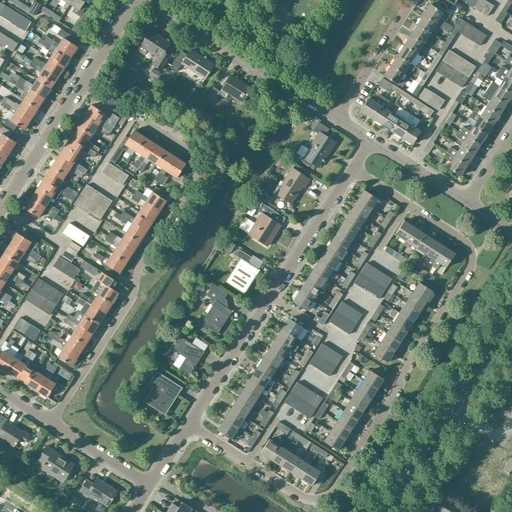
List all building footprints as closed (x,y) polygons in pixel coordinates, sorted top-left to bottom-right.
[(61,0),(66,3),(63,6),(67,8),(69,5),(72,0),(61,0)] [(72,0),(69,5),(74,8),(72,12),(79,16),(70,30),(76,33),(87,16),(83,13),(87,6),(82,3),(83,0),(72,0)] [(453,0),(452,0),(451,4),(462,10),(464,6),(453,0)] [(474,0),(471,6),(476,9),(481,0),(474,0)] [(481,0),(476,9),(481,12),(488,2),(484,0),(481,0)] [(508,0),(506,0),(500,9),(504,12),(511,2),(509,0),(508,0)] [(31,8),(28,13),(33,16),(41,5),(35,1),(31,8)] [(488,2),(481,12),(486,15),(492,5),(488,2)] [(19,7),(28,13),(31,8),(22,3),(19,7)] [(459,32),(465,22),(458,17),(452,27),(438,18),(442,12),(429,4),(423,14),(436,22),(435,23),(450,32),(454,34),(456,30),(459,32)] [(0,14),(0,16),(4,19),(11,9),(5,6),(0,14)] [(41,11),(50,17),(53,12),(44,6),(41,11)] [(4,19),(10,22),(16,13),(11,9),(4,19)] [(506,13),(504,12),(500,9),(494,20),(499,23),(506,13)] [(53,12),(50,17),(59,22),(62,18),(53,12)] [(16,13),(10,22),(15,26),(21,16),(16,13)] [(429,32),(435,23),(436,22),(423,14),(416,24),(429,32)] [(26,19),(21,16),(15,26),(20,29),(26,19)] [(26,19),(20,29),(25,32),(31,23),(26,19)] [(43,21),(38,31),(49,36),(53,26),(43,21)] [(465,22),(459,32),(464,35),(471,25),(466,22),(465,22)] [(409,34),(422,43),(429,32),(416,24),(409,34)] [(464,35),(469,39),(475,28),(471,25),(464,35)] [(475,28),(469,39),(474,42),(480,31),(475,28)] [(44,41),(70,57),(76,47),(70,43),(73,38),(59,29),(56,34),(62,38),(59,44),(55,41),(47,37),(44,41)] [(480,31),(474,42),(479,45),(485,34),(480,31)] [(443,42),(447,44),(454,34),(450,32),(443,42)] [(139,46),(137,50),(145,55),(147,52),(157,58),(152,65),(161,70),(170,57),(163,52),(169,43),(160,37),(158,40),(148,33),(139,46)] [(422,43),(409,34),(403,45),(416,53),(422,43)] [(3,45),(8,48),(13,41),(8,37),(3,45)] [(489,50),(493,53),(494,53),(500,43),(493,39),(486,49),(488,49),(489,50)] [(13,41),(8,48),(13,52),(18,44),(13,41)] [(49,59),(63,68),(70,57),(44,41),(42,45),(54,52),(49,59)] [(443,42),(437,52),(441,54),(447,44),(443,42)] [(21,45),(18,50),(23,53),(26,47),(21,45)] [(403,45),(396,55),(415,66),(421,56),(416,53),(403,45)] [(448,49),(441,60),(446,63),(453,53),(448,49)] [(484,58),(482,60),(487,63),(493,53),(489,50),(488,49),(483,57),(484,58)] [(182,64),(205,79),(213,66),(190,50),(187,55),(181,51),(169,68),(176,73),(182,64)] [(441,54),(437,52),(431,62),(434,65),(441,54)] [(446,63),(452,67),(458,56),(453,53),(446,63)] [(390,65),(403,73),(406,68),(412,71),(415,66),(396,55),(390,65)] [(452,67),(457,70),(464,60),(458,56),(452,67)] [(34,57),(32,62),(57,78),(63,68),(49,59),(46,64),(41,61),(41,62),(34,57)] [(434,70),(440,74),(446,63),(441,60),(434,70)] [(464,60),(457,70),(462,73),(469,63),(464,60)] [(487,63),(482,60),(476,70),(480,73),(487,63)] [(36,79),(50,88),(57,78),(32,62),(29,66),(40,73),(36,79)] [(431,62),(424,73),(428,75),(434,65),(431,62)] [(446,63),(440,74),(445,77),(452,67),(446,63)] [(469,63),(462,73),(468,77),(474,66),(469,63)] [(403,73),(390,65),(383,75),(396,84),(402,87),(405,82),(400,78),(403,73)] [(498,70),(511,79),(511,65),(509,70),(501,65),(498,70)] [(445,77),(450,80),(457,70),(452,67),(445,77)] [(149,75),(156,80),(160,75),(152,70),(149,75)] [(450,80),(455,84),(462,73),(457,70),(450,80)] [(469,80),(474,83),(480,73),(476,70),(469,80)] [(502,81),(499,85),(511,93),(511,79),(498,70),(494,76),(502,81)] [(424,73),(418,83),(421,85),(428,75),(424,73)] [(468,77),(462,73),(455,84),(461,87),(468,77)] [(221,90),(241,104),(251,90),(230,76),(221,90)] [(389,88),(392,84),(381,77),(376,85),(387,92),(389,88)] [(21,78),(18,82),(24,86),(27,82),(26,81),(21,78)] [(27,82),(24,86),(26,87),(29,89),(43,98),(50,88),(36,79),(32,85),(27,81),(27,82)] [(469,80),(463,91),(467,94),(468,94),(467,93),(474,83),(469,80)] [(486,91),(506,104),(511,94),(511,93),(499,85),(499,86),(492,81),(486,91)] [(18,82),(16,86),(23,91),(26,87),(24,86),(18,82)] [(123,89),(133,95),(136,89),(127,83),(123,89)] [(421,85),(418,83),(411,93),(415,95),(421,85)] [(392,84),(389,88),(399,95),(402,90),(392,84)] [(27,94),(23,100),(37,109),(43,98),(29,89),(26,87),(23,91),(27,94)] [(417,97),(422,100),(429,90),(424,87),(417,97)] [(205,101),(212,105),(220,93),(212,89),(205,101)] [(458,102),(461,104),(467,94),(463,91),(460,89),(454,99),(458,102)] [(399,95),(409,102),(412,97),(402,90),(399,95)] [(422,100),(427,104),(434,94),(429,90),(422,100)] [(489,101),(486,106),(499,114),(506,104),(486,91),(482,97),(489,101)] [(360,111),(370,117),(383,97),(379,94),(374,101),(369,98),(360,111)] [(434,94),(427,104),(432,107),(439,97),(434,94)] [(4,103),(30,119),(37,109),(23,100),(19,105),(15,102),(15,103),(7,98),(4,96),(2,101),(5,102),(4,103)] [(183,97),(178,105),(189,112),(193,104),(183,97)] [(383,97),(370,117),(380,124),(389,110),(384,107),(389,100),(383,97)] [(409,102),(419,108),(422,103),(412,97),(409,102)] [(439,97),(432,107),(437,110),(443,100),(439,97)] [(454,99),(447,109),(451,112),(458,102),(454,99)] [(30,119),(4,103),(2,106),(14,113),(9,120),(6,118),(3,123),(13,130),(16,124),(24,129),(30,119)] [(422,103),(419,108),(418,110),(428,116),(432,110),(422,103)] [(84,116),(110,132),(116,122),(121,125),(127,117),(122,114),(119,118),(105,109),(102,113),(91,106),(84,116)] [(472,111),(493,124),(499,114),(486,106),(483,111),(475,106),(472,111)] [(380,124),(390,130),(404,110),(401,108),(399,107),(394,114),(389,110),(380,124)] [(441,120),(445,122),(451,112),(447,109),(441,120)] [(390,130),(401,137),(409,124),(409,123),(404,120),(409,113),(404,110),(390,130)] [(476,121),(473,126),(486,135),(493,124),(472,111),(469,116),(476,121)] [(110,132),(84,116),(77,126),(91,135),(96,129),(107,136),(110,132)] [(409,124),(401,137),(411,144),(420,130),(414,127),(419,120),(414,116),(409,123),(409,124)] [(445,122),(441,120),(435,130),(438,132),(445,122)] [(71,136),(96,153),(99,148),(88,141),(91,135),(77,126),(71,136)] [(459,131),(479,145),(486,135),(473,126),(470,131),(462,126),(459,131)] [(125,136),(118,147),(123,150),(125,152),(129,146),(135,151),(144,136),(134,130),(128,138),(125,136)] [(432,142),(438,132),(435,130),(428,140),(432,143),(432,142)] [(479,145),(459,131),(456,136),(464,141),(460,147),(473,155),(479,145)] [(329,151),(334,142),(318,132),(308,148),(309,149),(304,157),(306,159),(314,164),(317,166),(328,150),(329,151)] [(0,147),(9,153),(15,143),(1,134),(0,136),(0,147)] [(96,153),(71,136),(64,147),(78,156),(82,149),(94,156),(96,153)] [(138,169),(155,143),(144,136),(135,151),(141,154),(133,166),(134,166),(131,171),(135,173),(138,169)] [(432,143),(428,140),(421,151),(427,154),(434,144),(432,142),(432,143)] [(155,143),(138,169),(141,171),(149,159),(156,164),(165,150),(155,143)] [(446,152),(466,165),(473,155),(460,147),(457,151),(449,146),(446,152)] [(9,153),(0,147),(0,162),(2,164),(9,153)] [(64,147),(57,157),(71,166),(75,168),(83,173),(84,174),(87,170),(86,169),(74,161),(78,156),(64,147)] [(165,150),(156,164),(162,168),(154,179),(159,182),(164,175),(163,174),(166,170),(166,171),(175,156),(165,150)] [(466,165),(446,152),(443,156),(451,161),(447,167),(460,175),(466,165)] [(114,154),(110,160),(110,161),(115,164),(119,157),(114,154)] [(175,156),(166,171),(176,177),(185,163),(175,156)] [(51,167),(65,176),(71,166),(57,157),(51,167)] [(280,168),(284,161),(279,158),(275,164),(280,168)] [(311,167),(314,164),(306,159),(303,162),(311,167)] [(101,173),(106,176),(113,166),(108,163),(101,173)] [(106,176),(111,179),(118,169),(113,166),(106,176)] [(65,176),(51,167),(44,178),(58,187),(65,176)] [(83,173),(75,168),(73,172),(80,177),(83,173)] [(304,187),(309,179),(291,168),(282,182),(285,184),(278,195),(291,203),(295,196),(294,195),(300,185),(304,187)] [(118,169),(111,179),(116,183),(123,173),(118,169)] [(123,173),(116,183),(121,186),(128,176),(123,173)] [(164,175),(159,182),(162,184),(167,177),(164,175)] [(70,194),(62,189),(58,187),(44,178),(37,188),(51,197),(56,200),(60,194),(73,201),(75,197),(70,194)] [(62,189),(70,194),(72,190),(65,185),(62,189)] [(80,195),(85,198),(91,188),(86,185),(80,195)] [(37,188),(31,198),(45,207),(48,210),(51,205),(48,203),(51,197),(37,188)] [(85,198),(90,201),(96,191),(91,188),(85,198)] [(357,200),(371,209),(377,198),(364,189),(357,200)] [(133,194),(159,211),(166,200),(152,191),(147,197),(136,190),(133,194)] [(90,201),(95,204),(102,194),(96,191),(90,201)] [(95,204),(100,208),(107,198),(102,194),(95,204)] [(142,206),(138,212),(152,221),(159,211),(133,194),(131,198),(142,206)] [(262,199),(269,203),(272,198),(265,194),(262,199)] [(73,205),(78,208),(85,198),(80,195),(73,205)] [(31,198),(24,208),(38,218),(42,211),(54,218),(56,215),(48,210),(45,207),(31,198)] [(90,201),(85,198),(78,208),(83,211),(90,201)] [(107,198),(100,208),(105,211),(112,201),(107,198)] [(256,199),(247,213),(252,217),(256,210),(253,209),(255,206),(257,207),(260,202),(256,199)] [(357,200),(351,210),(364,219),(371,209),(357,200)] [(83,211),(88,215),(95,204),(90,201),(83,211)] [(247,233),(266,245),(280,224),(271,219),(275,212),(261,203),(257,210),(260,213),(247,233)] [(100,208),(95,204),(88,215),(94,218),(100,208)] [(51,205),(48,210),(56,215),(59,210),(51,205)] [(105,211),(100,208),(94,218),(99,221),(105,211)] [(131,222),(145,232),(152,221),(138,212),(134,218),(123,210),(120,215),(127,220),(131,222)] [(351,210),(344,220),(358,229),(364,219),(351,210)] [(384,218),(389,220),(394,213),(389,210),(384,218)] [(127,220),(120,215),(117,219),(125,224),(127,220)] [(238,216),(232,227),(242,232),(248,221),(238,216)] [(389,220),(384,218),(380,225),(384,228),(389,220)] [(338,230),(351,239),(358,229),(344,220),(338,230)] [(394,234),(404,241),(413,227),(403,220),(394,234)] [(124,233),(138,242),(145,232),(131,222),(124,233)] [(62,234),(67,237),(73,227),(68,224),(62,234)] [(67,237),(72,240),(78,230),(73,227),(67,237)] [(413,227),(404,241),(402,244),(407,247),(409,244),(414,248),(424,234),(413,227)] [(72,240),(77,243),(83,233),(78,230),(72,240)] [(338,230),(331,240),(345,249),(351,239),(338,230)] [(138,242),(124,233),(120,238),(109,231),(106,236),(132,252),(138,242)] [(372,238),(376,241),(381,234),(376,231),(372,238)] [(17,233),(10,243),(24,252),(36,260),(38,261),(41,256),(32,251),(36,245),(17,233)] [(83,233),(77,243),(82,247),(89,237),(83,233)] [(424,234),(414,248),(425,254),(434,240),(424,234)] [(115,246),(111,253),(125,263),(132,252),(106,236),(104,239),(115,246)] [(376,241),(372,238),(367,245),(372,248),(376,241)] [(234,244),(227,239),(222,247),(230,251),(234,244)] [(325,250),(338,259),(345,249),(331,240),(325,250)] [(434,240),(425,254),(435,261),(444,247),(434,240)] [(67,247),(77,254),(81,247),(71,241),(67,247)] [(24,252),(10,243),(4,254),(18,263),(22,257),(33,264),(36,260),(24,252)] [(387,246),(384,251),(391,255),(394,251),(387,246)] [(63,252),(73,259),(77,254),(67,247),(63,252)] [(444,247),(435,261),(432,266),(436,269),(440,264),(445,268),(454,254),(444,247)] [(227,280),(243,291),(258,268),(248,263),(252,257),(238,249),(234,255),(241,259),(227,280)] [(338,259),(325,250),(318,261),(332,269),(338,259)] [(359,258),(363,261),(368,254),(363,251),(359,258)] [(73,259),(63,252),(61,256),(71,263),(73,259)] [(125,263),(111,253),(107,259),(96,252),(93,256),(119,272),(125,263)] [(0,259),(0,265),(22,280),(25,276),(14,269),(18,263),(4,254),(0,259)] [(52,266),(57,269),(64,259),(59,256),(52,266)] [(401,256),(399,260),(404,264),(407,259),(401,256)] [(363,261),(359,258),(354,266),(359,269),(363,261)] [(64,259),(57,269),(62,272),(69,262),(64,259)] [(407,259),(404,264),(412,269),(415,264),(407,259)] [(332,269),(318,261),(312,271),(325,279),(332,269)] [(62,272),(67,276),(74,265),(69,262),(62,272)] [(371,265),(366,262),(360,272),(365,275),(371,265)] [(0,280),(5,283),(9,277),(19,284),(22,280),(0,265),(0,280)] [(74,265),(67,276),(72,279),(79,268),(74,265)] [(376,268),(371,265),(365,275),(370,279),(376,268)] [(93,284),(99,273),(89,267),(83,278),(93,284)] [(417,272),(425,277),(428,272),(420,267),(417,272)] [(381,272),(376,268),(370,279),(375,282),(381,272)] [(396,278),(400,281),(405,273),(401,270),(396,278)] [(312,271),(305,281),(319,290),(323,293),(330,282),(325,279),(312,271)] [(346,278),(351,281),(355,274),(350,271),(346,278)] [(365,275),(360,272),(353,282),(358,285),(365,275)] [(386,275),(381,272),(375,282),(380,285),(386,275)] [(428,272),(425,277),(432,281),(434,277),(428,272)] [(102,273),(91,290),(98,294),(112,303),(119,293),(109,287),(113,281),(102,273)] [(370,279),(365,275),(358,285),(363,289),(370,279)] [(391,278),(386,275),(380,285),(385,288),(391,278)] [(31,289),(36,292),(43,281),(38,278),(31,289)] [(351,281),(346,278),(341,286),(346,289),(351,281)] [(375,282),(370,279),(363,289),(368,292),(375,282)] [(0,280),(0,295),(9,301),(11,297),(1,290),(5,283),(0,280)] [(36,292),(41,295),(48,284),(43,281),(36,292)] [(312,300),(316,303),(319,298),(315,295),(319,290),(305,281),(299,291),(312,300)] [(380,285),(375,282),(368,292),(373,295),(380,285)] [(412,293),(426,301),(432,291),(419,282),(412,293)] [(46,298),(46,299),(53,288),(48,284),(41,295),(46,298)] [(225,299),(214,292),(217,287),(212,284),(210,287),(205,295),(214,301),(200,322),(217,333),(231,310),(222,304),(225,299)] [(388,291),(392,294),(397,287),(392,284),(388,291)] [(385,288),(380,285),(373,295),(378,298),(385,288)] [(24,298),(29,302),(36,292),(31,289),(30,288),(24,298)] [(51,301),(51,302),(58,291),(53,288),(46,299),(51,301)] [(409,297),(406,303),(419,312),(426,301),(412,293),(404,288),(401,292),(409,297)] [(51,302),(56,305),(63,294),(58,291),(51,302)] [(312,300),(299,291),(292,301),(306,310),(312,300)] [(333,299),(338,302),(342,294),(338,291),(333,299)] [(392,294),(388,291),(383,298),(388,301),(392,294)] [(29,302),(34,305),(41,295),(36,292),(29,302)] [(79,296),(105,314),(112,303),(98,294),(94,301),(82,293),(79,296)] [(0,300),(6,305),(9,301),(0,295),(0,300)] [(34,305),(39,308),(46,298),(41,295),(34,305)] [(79,311),(99,324),(105,314),(79,296),(76,301),(82,305),(79,311)] [(46,298),(39,308),(44,312),(51,301),(46,299),(46,298)] [(338,302),(333,299),(328,306),(333,309),(338,302)] [(346,304),(341,300),(334,311),(340,314),(346,304)] [(56,305),(51,302),(51,301),(44,312),(49,315),(56,305)] [(406,303),(399,313),(413,322),(419,312),(406,303)] [(351,307),(346,304),(340,314),(345,317),(351,307)] [(374,312),(379,315),(384,307),(379,304),(374,312)] [(356,310),(351,307),(345,317),(350,320),(356,310)] [(68,313),(66,317),(92,334),(99,324),(79,311),(77,310),(73,316),(68,313)] [(356,310),(350,320),(355,324),(361,314),(356,310)] [(392,323),(406,332),(413,322),(399,313),(394,310),(391,315),(396,318),(392,323)] [(334,311),(328,321),(333,324),(340,314),(334,311)] [(314,320),(322,325),(329,315),(325,312),(320,318),(316,316),(314,320)] [(379,315),(374,312),(370,318),(375,322),(379,315)] [(338,327),(345,317),(340,314),(333,324),(338,327)] [(180,316),(176,322),(186,327),(189,322),(180,316)] [(75,329),(71,335),(85,345),(92,334),(66,317),(63,322),(75,329)] [(350,320),(345,317),(338,327),(343,331),(350,320)] [(13,328),(18,331),(24,321),(20,318),(13,328)] [(282,329),(296,338),(302,328),(288,319),(282,329)] [(348,334),(355,324),(350,320),(343,331),(348,334)] [(24,321),(18,331),(23,334),(29,324),(24,321)] [(175,323),(171,328),(177,332),(178,330),(181,332),(183,329),(175,323)] [(386,333),(399,342),(406,332),(392,323),(386,333)] [(23,334),(28,337),(34,327),(29,324),(23,334)] [(361,332),(366,335),(368,332),(370,333),(373,329),(371,328),(371,327),(366,324),(361,332)] [(34,327),(28,337),(33,340),(39,331),(34,327)] [(275,339),(289,348),(295,351),(298,347),(292,343),(296,338),(282,329),(275,339)] [(46,334),(52,338),(79,355),(85,345),(71,335),(67,342),(49,330),(46,334)] [(366,335),(361,332),(357,339),(362,342),(366,335)] [(386,333),(379,343),(393,352),(399,342),(386,333)] [(179,368),(189,375),(204,352),(180,336),(172,349),(185,358),(179,368)] [(312,343),(316,346),(321,339),(317,336),(312,343)] [(52,338),(49,342),(62,350),(58,356),(72,365),(79,355),(52,338)] [(0,356),(0,367),(5,371),(14,358),(19,349),(13,345),(15,341),(11,339),(8,343),(0,356)] [(269,349),(282,358),(289,348),(275,339),(269,349)] [(315,353),(320,357),(327,346),(322,343),(315,353)] [(393,352),(379,343),(373,354),(386,362),(393,352)] [(327,346),(320,357),(325,360),(332,350),(327,346)] [(14,358),(5,371),(16,378),(32,352),(27,349),(20,361),(14,358)] [(262,359),(276,368),(282,358),(269,349),(262,359)] [(303,357),(308,360),(312,352),(308,349),(303,357)] [(332,350),(325,360),(330,363),(337,353),(332,350)] [(32,352),(16,378),(26,384),(35,371),(28,366),(35,354),(32,352)] [(314,367),(320,357),(315,353),(309,364),(314,367)] [(342,356),(337,353),(330,363),(335,366),(342,356)] [(308,360),(303,357),(298,364),(303,367),(308,360)] [(319,370),(325,360),(320,357),(314,367),(319,370)] [(276,368),(262,359),(256,369),(269,378),(276,368)] [(325,360),(319,370),(324,373),(330,363),(325,360)] [(40,374),(35,371),(26,384),(37,391),(53,365),(47,362),(40,374)] [(345,369),(349,372),(354,365),(350,362),(345,369)] [(150,363),(146,369),(153,374),(157,368),(150,363)] [(335,366),(330,363),(324,373),(329,376),(335,366)] [(53,365),(37,391),(47,397),(55,384),(48,379),(56,367),(53,365)] [(249,379),(263,388),(269,392),(272,387),(266,383),(269,378),(256,369),(249,379)] [(349,372),(345,369),(340,376),(345,379),(349,372)] [(290,377),(294,380),(299,372),(295,370),(290,377)] [(362,380),(376,389),(383,379),(369,370),(362,380)] [(177,394),(181,388),(157,373),(150,384),(153,387),(145,400),(150,404),(153,399),(159,403),(156,408),(164,413),(172,402),(168,400),(173,392),(177,394)] [(294,380),(290,377),(285,384),(290,387),(294,380)] [(249,379),(242,390),(256,399),(263,388),(249,379)] [(362,380),(356,391),(370,400),(376,389),(362,380)] [(302,385),(296,382),(290,392),(295,395),(302,385)] [(332,390),(336,392),(341,385),(337,382),(332,390)] [(295,395),(300,398),(307,388),(302,385),(295,395)] [(312,392),(307,388),(300,398),(305,402),(312,392)] [(256,399),(242,390),(236,400),(250,409),(256,399)] [(277,397),(281,400),(286,393),(282,390),(277,397)] [(336,392),(332,390),(327,396),(332,399),(336,392)] [(356,391),(349,401),(363,410),(370,400),(356,391)] [(295,395),(290,392),(284,402),(289,405),(295,395)] [(305,402),(310,405),(317,395),(312,392),(305,402)] [(300,398),(295,395),(289,405),(294,408),(300,398)] [(322,398),(317,395),(310,405),(315,408),(322,398)] [(281,400),(277,397),(272,404),(277,407),(281,400)] [(305,402),(300,398),(294,408),(299,411),(305,402)] [(229,410),(243,419),(250,409),(236,400),(229,410)] [(349,401),(342,411),(357,420),(363,410),(349,401)] [(310,405),(305,402),(299,411),(304,415),(310,405)] [(318,410),(323,413),(328,405),(323,402),(318,410)] [(315,408),(310,405),(304,415),(309,418),(315,408)] [(264,417),(268,412),(263,408),(259,414),(264,417)] [(243,419),(229,410),(223,420),(236,429),(243,419)] [(264,418),(268,421),(273,413),(269,410),(268,412),(264,417),(264,418)] [(323,413),(318,410),(314,416),(319,419),(323,413)] [(336,421),(350,430),(357,420),(342,411),(336,421)] [(24,442),(29,434),(23,430),(22,432),(6,421),(7,419),(1,415),(0,417),(0,439),(2,442),(4,440),(14,446),(19,439),(24,442)] [(268,421),(264,418),(259,425),(264,427),(268,421)] [(236,429),(223,420),(216,430),(230,439),(236,429)] [(350,430),(336,421),(329,431),(343,441),(350,430)] [(278,422),(275,426),(283,432),(285,429),(287,427),(279,422),(278,422)] [(305,430),(310,433),(315,425),(310,422),(305,430)] [(251,437),(255,440),(260,432),(255,430),(251,437)] [(290,436),(297,440),(300,436),(293,431),(290,436)] [(343,441),(329,431),(323,442),(337,451),(343,441)] [(300,436),(297,440),(305,445),(308,440),(300,436)] [(255,440),(251,437),(246,444),(250,447),(255,440)] [(260,453),(270,460),(279,446),(283,440),(278,437),(274,443),(269,440),(260,453)] [(310,448),(317,453),(320,448),(313,444),(310,448)] [(71,469),(73,466),(53,453),(55,450),(48,445),(38,459),(45,464),(43,468),(50,473),(52,470),(65,479),(66,477),(67,478),(70,477),(73,472),(73,470),(71,469)] [(289,453),(279,446),(270,460),(280,466),(289,453)] [(320,448),(317,453),(324,457),(327,453),(320,448)] [(280,466),(291,473),(299,459),(289,453),(280,466)] [(511,459),(509,458),(502,469),(511,475),(511,459)] [(299,459),(291,473),(301,480),(310,466),(299,459)] [(310,466),(301,480),(311,486),(320,473),(319,472),(322,467),(318,465),(315,470),(310,466)] [(102,500),(110,505),(118,492),(97,479),(94,485),(88,481),(80,493),(87,497),(88,494),(101,502),(102,500)] [(190,511),(192,509),(182,502),(179,507),(172,503),(166,511),(162,511),(158,509),(156,511),(190,511)]
